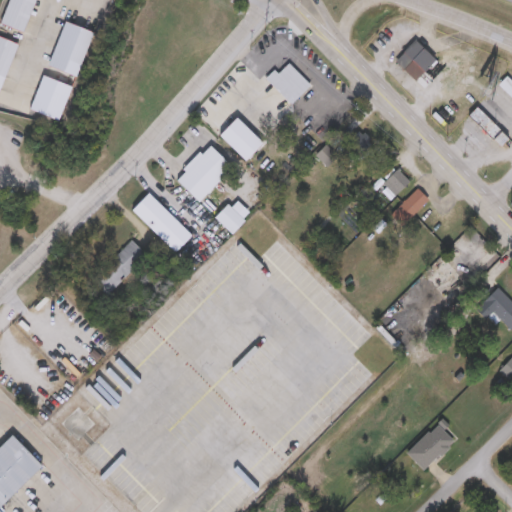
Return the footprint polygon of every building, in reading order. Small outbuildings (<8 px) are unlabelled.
[(34,0),(24,32),(0,25),(8,0),(34,0)] [(0,77),(0,38),(17,45),(4,79),(0,77)] [(414,81),(395,62),(415,41),(435,61),(414,81)] [(310,86),(289,107),(267,84),(288,63),(310,86)] [(511,100),(498,86),(506,77),(511,83),(511,100)] [(489,122),(483,128),(470,115),(472,113),(478,119),(482,115),(489,122)] [(360,160),(346,147),(360,130),(375,143),(360,160)] [(232,170),(197,204),(174,180),(209,146),(232,170)] [(395,197),(383,184),(398,170),(410,182),(395,197)] [(426,203),(401,228),(390,216),(414,192),(426,203)] [(478,251),(440,290),(427,276),(465,238),(478,251)] [(147,257),(107,297),(91,280),(130,241),(147,257)] [(511,303),(511,328),(510,330),(483,303),(497,288),(511,303)] [(511,384),(500,371),(511,358),(511,384)] [(448,427),(443,431),(454,442),(424,472),(406,455),(441,421),(448,427)] [(0,511),(0,444),(10,435),(41,468),(0,507),(0,511),(1,511),(0,511)]
